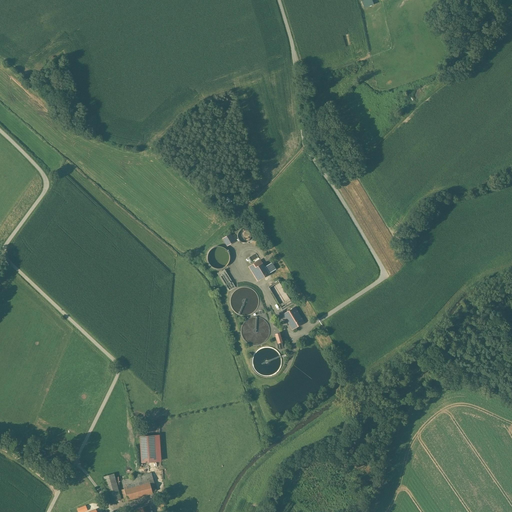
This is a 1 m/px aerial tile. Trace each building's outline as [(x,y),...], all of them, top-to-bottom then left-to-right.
[(230,234),(223,238),(227,245),(234,241),(230,234)] [(259,260),(249,267),(257,281),(261,278),(268,274),(259,260)] [(294,307),(283,314),(292,329),(303,322),(294,307)] [(154,436),(139,437),(141,462),(156,461),(154,436)] [(151,473),(122,481),(124,489),(149,482),(153,481),(151,473)] [(120,499),(113,474),(104,476),(111,501),(120,499)] [(149,482),(124,489),(127,500),(152,493),(149,482)]
